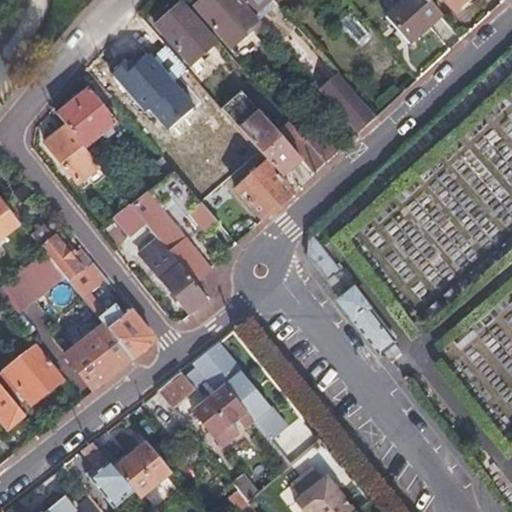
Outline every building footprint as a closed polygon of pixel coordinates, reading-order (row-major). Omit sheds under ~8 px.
[(190,62),(218,38),(185,0),(183,0),(157,24),(190,62)] [(216,30),(247,4),(243,0),(200,0),(195,5),(216,30)] [(254,13),(269,0),(243,0),(247,4),(254,13)] [(410,41),(443,12),(431,0),(401,0),(386,14),(410,41)] [(249,32),(229,47),(239,60),(258,45),(249,32)] [(149,44),(137,55),(202,130),(213,119),(149,44)] [(132,60),(112,78),(177,151),(197,134),(132,60)] [(359,131),(377,114),(364,100),(338,70),(320,86),(346,116),(359,131)] [(89,86),(57,113),(67,125),(84,146),(116,120),(89,86)] [(280,176),(301,157),(270,122),(240,89),(221,107),(267,160),(280,176)] [(314,171),(326,161),(282,111),(270,122),(301,157),(314,171)] [(84,146),(67,125),(47,142),(77,181),(79,179),(84,185),(92,179),(94,182),(106,174),(84,146)] [(174,168),(163,155),(154,163),(164,175),(174,168)] [(263,218),(293,190),(280,176),(267,160),(257,168),(254,165),(248,169),(252,173),(235,188),(263,218)] [(217,220),(174,168),(164,175),(157,181),(201,232),(217,220)] [(0,236),(21,220),(0,194),(0,236)] [(130,203),(114,215),(130,236),(146,223),(130,203)] [(193,281),(210,267),(173,223),(157,237),(193,281)] [(45,250),(64,274),(69,280),(92,261),(82,248),(76,252),(60,233),(54,238),(43,225),(32,234),(45,250)] [(207,297),(193,281),(157,237),(140,251),(190,312),(193,309),(207,297)] [(330,263),(309,240),(309,257),(321,273),(330,263)] [(0,286),(0,298),(14,315),(64,274),(45,250),(0,286)] [(90,292),(106,278),(92,261),(69,280),(83,297),(90,292)] [(380,354),(384,351),(395,342),(368,308),(366,309),(351,291),(347,294),(333,277),(327,281),(341,298),(339,301),(352,317),(351,318),(380,354)] [(83,297),(99,317),(106,311),(90,292),(83,297)] [(104,323),(132,358),(142,350),(152,342),(152,335),(131,309),(123,316),(114,305),(106,311),(99,317),(104,323)] [(65,355),(93,389),(102,382),(132,358),(104,323),(65,355)] [(158,389),(173,407),(208,378),(217,389),(224,384),(229,389),(241,402),(240,403),(253,417),(254,419),(270,438),(286,426),(217,341),(206,350),(192,361),(182,370),(158,389)] [(31,404),(64,377),(37,344),(1,373),(15,391),(18,388),(31,404)] [(241,402),(229,389),(224,384),(217,389),(215,391),(204,398),(193,407),(224,445),(239,432),(231,422),(237,417),(245,426),(254,419),(253,417),(240,403),(241,402)] [(0,420),(8,430),(25,416),(0,386),(0,420)] [(276,465),(285,457),(275,443),(270,438),(254,419),(245,426),(276,465)] [(92,440),(82,448),(99,468),(89,477),(114,506),(125,497),(137,511),(152,511),(138,495),(114,467),(92,440)] [(145,441),(114,467),(138,495),(168,470),(145,441)] [(271,480),(291,464),(285,457),(276,465),(265,473),(271,480)] [(353,511),(355,511),(339,490),(334,494),(323,480),(313,467),(289,487),(300,500),(294,504),(300,511),(353,511)] [(250,497),(257,485),(238,475),(232,486),(250,497)] [(334,494),(339,490),(328,476),(323,480),(334,494)] [(256,511),(257,511),(247,499),(238,507),(242,511),(256,511)] [(61,511),(54,503),(41,511),(61,511)]
